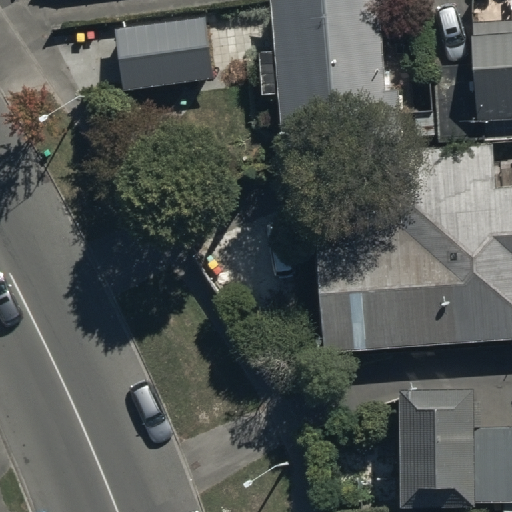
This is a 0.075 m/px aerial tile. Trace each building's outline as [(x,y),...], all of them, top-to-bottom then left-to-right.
[(383,85),(376,0),(268,0),(270,17),(261,18),(263,45),(257,46),(260,87),(276,86),(280,150),(400,142),(396,84),(383,85)] [(113,22),(122,87),(210,74),(201,10),(113,22)] [(511,24),(471,28),(478,134),(511,131),(511,24)] [(511,184),(489,186),(487,142),(401,146),(404,190),(311,195),(319,347),(511,336),(511,184)] [(395,388),(397,507),(471,506),(471,488),(511,487),(511,404),(503,405),(503,414),(470,414),(469,387),(395,388)]
